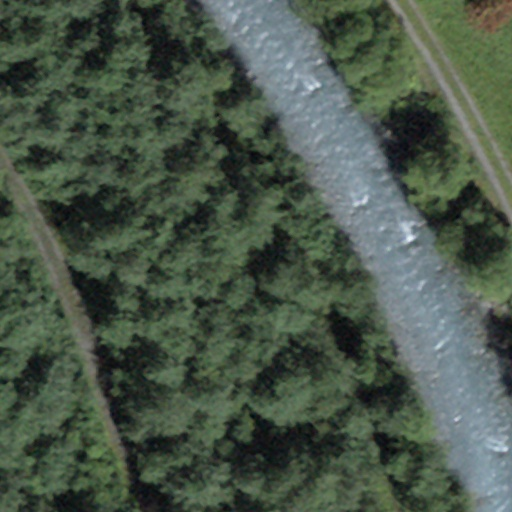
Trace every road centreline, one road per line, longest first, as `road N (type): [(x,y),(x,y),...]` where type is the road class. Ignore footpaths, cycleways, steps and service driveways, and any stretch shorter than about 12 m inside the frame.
road 1 (track): [(152,511),(75,318),(0,172)]
road 2 (track): [(511,230),(442,82),(383,0)]
